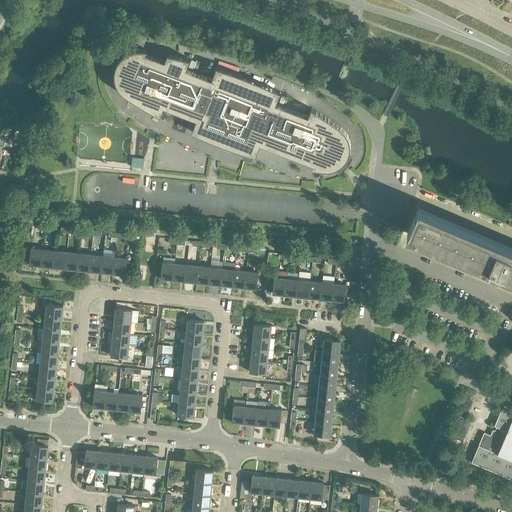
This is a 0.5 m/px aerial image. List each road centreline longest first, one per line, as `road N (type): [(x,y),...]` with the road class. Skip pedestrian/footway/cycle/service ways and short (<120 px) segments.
road 1 (residential): [(211,443),(225,305),(85,290),(70,427)]
road 2 (residential): [(343,466),(359,377),(378,138)]
road 3 (primary): [(345,0),(507,57)]
road 4 (unclassified): [(211,443),(70,427)]
road 5 (primary): [(507,57),(396,0)]
